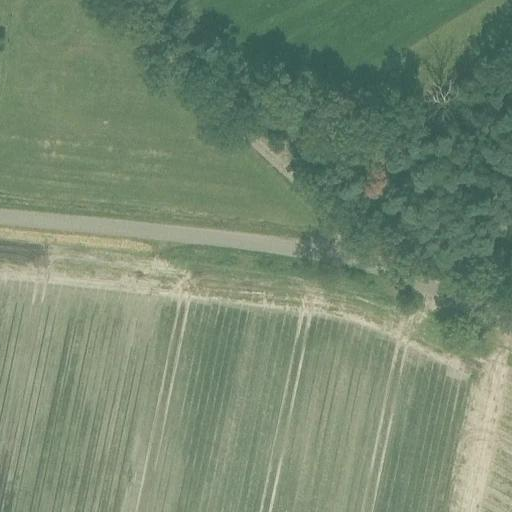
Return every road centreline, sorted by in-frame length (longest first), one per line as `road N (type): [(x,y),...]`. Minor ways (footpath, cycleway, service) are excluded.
road 1 (unclassified): [(511,335),(381,266),(350,258),(0,223)]
road 2 (track): [(350,258),(97,0)]
